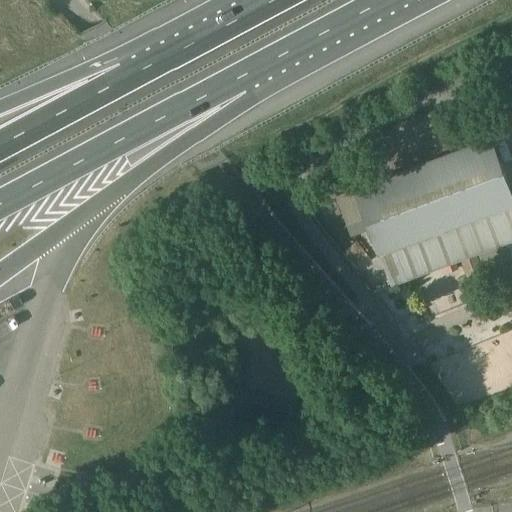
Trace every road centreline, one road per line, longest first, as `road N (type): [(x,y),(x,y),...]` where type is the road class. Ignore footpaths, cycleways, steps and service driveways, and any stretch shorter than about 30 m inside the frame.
road 1 (unclassified): [(463,511),(432,418),(382,340),(64,0)]
road 2 (unknown): [(94,210),(71,453),(55,479),(21,502),(0,502)]
road 3 (motorway): [(0,207),(243,78)]
road 4 (motorway): [(94,210),(243,78)]
road 5 (motorway): [(243,78),(391,0)]
road 6 (motorway): [(276,0),(130,77)]
road 7 (motorway): [(130,77),(0,146)]
road 8 (motorway): [(130,77),(0,118)]
